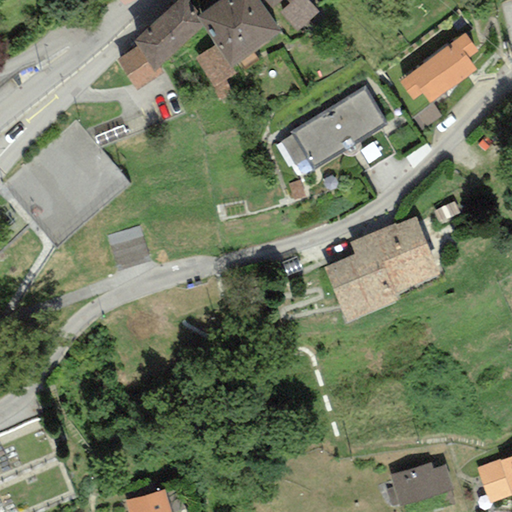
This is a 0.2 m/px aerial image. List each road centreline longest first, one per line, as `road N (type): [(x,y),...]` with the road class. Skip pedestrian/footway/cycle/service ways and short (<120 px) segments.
road 1 (residential): [(0,409),(48,368),(98,301),(324,235),(368,213),(511,77)]
road 2 (residential): [(0,171),(99,40)]
road 3 (residential): [(99,40),(0,116)]
